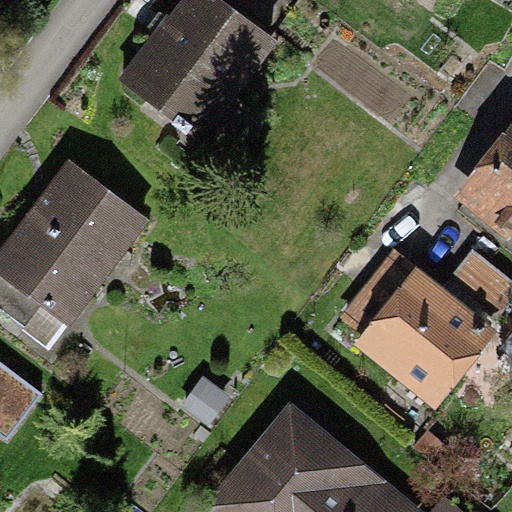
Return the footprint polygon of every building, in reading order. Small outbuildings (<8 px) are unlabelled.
[(273,35),(221,0),(173,0),(118,80),(202,137),(273,35)] [(511,125),(455,198),(511,242),(511,125)] [(138,215),(62,160),(0,245),(0,276),(61,320),(138,215)] [(497,335),(390,251),(342,312),(360,326),(344,346),(433,416),(497,335)] [(511,300),(511,282),(475,255),(454,283),(499,318),(511,300)] [(0,363),(0,430),(9,437),(42,394),(0,363)] [(183,400),(209,421),(231,394),(204,373),(183,400)] [(410,511),(284,410),(201,511),(410,511)] [(460,511),(448,502),(440,511),(460,511)]
